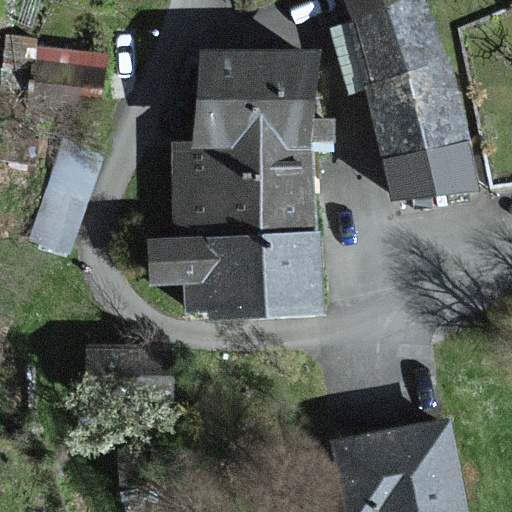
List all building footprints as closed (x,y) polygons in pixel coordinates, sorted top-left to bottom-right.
[(343,0),(351,19),(391,0),(343,0)] [(391,0),(351,19),(367,78),(449,50),(430,0),(391,0)] [(0,34),(0,79),(110,78),(109,32),(0,34)] [(198,44),(199,135),(313,134),(328,134),(327,43),(198,44)] [(367,78),(385,163),(471,135),(449,50),(367,78)] [(169,135),(170,229),(314,227),(313,134),(199,135),(169,135)] [(471,135),(385,163),(390,192),(479,183),(471,135)] [(179,283),(179,317),(331,316),(330,227),(314,227),(170,229),(146,229),(146,284),(179,283)] [(472,511),(456,412),(324,434),(337,511),(472,511)]
